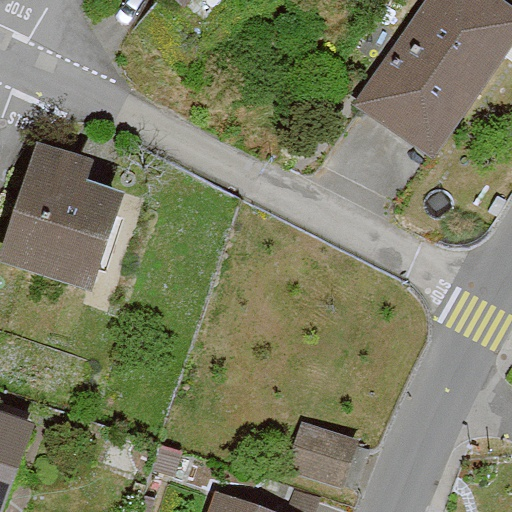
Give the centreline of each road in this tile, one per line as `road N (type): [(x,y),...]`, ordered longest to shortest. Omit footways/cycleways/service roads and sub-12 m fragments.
road 1 (motorway): [(0,475),(511,225)]
road 2 (residential): [(15,60),(492,294)]
road 3 (motorway): [(207,0),(0,100)]
road 4 (residential): [(447,378),(391,511)]
